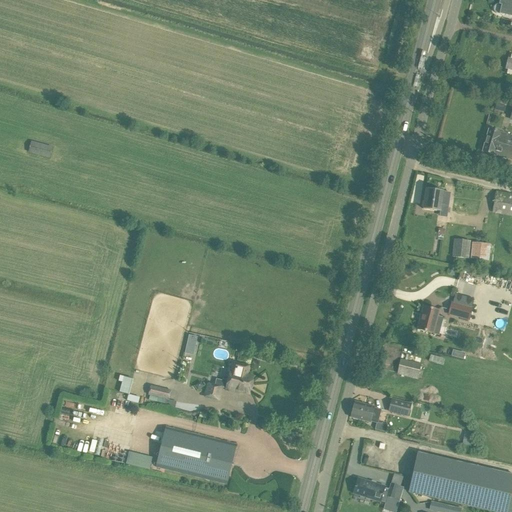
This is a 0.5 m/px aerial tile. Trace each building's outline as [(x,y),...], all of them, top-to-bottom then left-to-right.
[(497,14),(511,17),(511,0),(500,0),(499,5),(497,5),(495,6),(493,8),(494,11),(495,13),(497,14)] [(511,159),(511,136),(501,133),(489,130),(483,151),(494,155),(511,159)] [(49,157),(51,148),(32,143),(29,152),(49,157)] [(426,189),(423,209),(440,211),(448,213),(450,199),(443,198),(444,192),(426,189)] [(493,212),(511,215),(511,195),(496,193),(493,212)] [(468,258),(470,242),(455,241),(453,257),(468,258)] [(487,261),(489,244),(474,243),(472,259),(487,261)] [(452,302),(448,315),(469,321),(473,307),(452,302)] [(439,310),(424,307),(418,330),(433,334),(439,310)] [(195,346),(197,337),(189,335),(187,344),(195,346)] [(401,359),(397,374),(417,380),(421,364),(401,359)] [(209,384),(206,397),(218,400),(221,388),(227,389),(235,391),(236,390),(249,393),(253,378),(246,376),(248,366),(233,362),(229,380),(223,379),(222,381),(216,379),(215,386),(209,384)] [(124,377),(120,392),(128,395),(127,401),(139,404),(140,398),(129,395),(133,379),(124,377)] [(171,390),(151,385),(148,396),(167,400),(166,403),(170,404),(171,401),(169,400),(171,390)] [(411,404),(392,399),(389,411),(408,416),(411,404)] [(381,410),(374,408),(374,407),(355,402),(351,417),(352,417),(353,419),(357,420),(359,419),(370,422),(371,421),(376,423),(378,423),(381,410)] [(376,423),(375,430),(386,432),(386,429),(385,424),(378,423),(376,423)] [(225,484),(235,445),(167,428),(157,467),(225,484)] [(465,432),(463,446),(470,447),(473,433),(465,432)] [(511,511),(511,500),(510,500),(511,491),(511,475),(418,454),(409,493),(493,511),(511,511)] [(359,479),(354,494),(380,502),(380,501),(385,503),(383,510),(390,511),(396,511),(400,501),(393,499),(396,489),(397,486),(391,484),(389,489),(384,488),(384,487),(359,479)]
